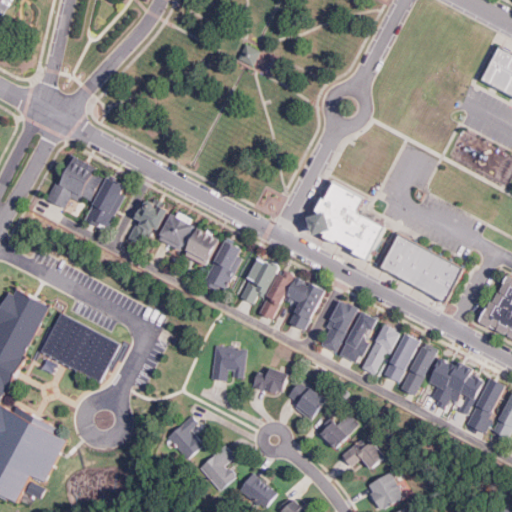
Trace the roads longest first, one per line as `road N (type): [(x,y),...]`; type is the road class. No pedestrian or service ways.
road 1 (residential): [(0,87),(511,360)]
road 2 (residential): [(0,217),(76,103),(161,0)]
road 3 (residential): [(73,0),(52,85),(0,189)]
road 4 (residential): [(329,115),(338,125),(359,124),(368,114),(365,93),(340,87),(330,96),(329,115)]
road 5 (residential): [(338,125),(280,235)]
